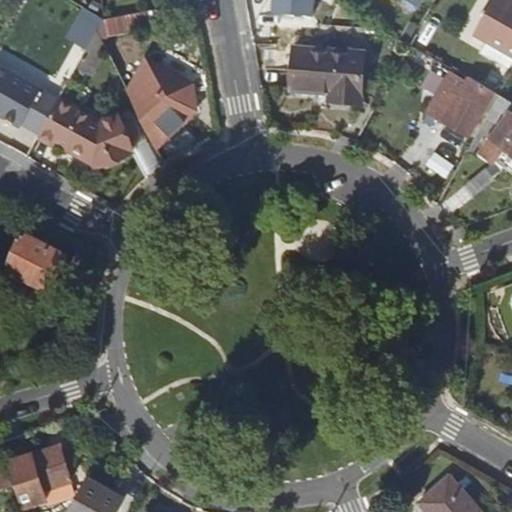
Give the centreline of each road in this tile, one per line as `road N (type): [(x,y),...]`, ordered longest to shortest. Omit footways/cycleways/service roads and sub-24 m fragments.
road 1 (residential): [(117,375),(146,430),(206,477),(280,493),(340,481)]
road 2 (residential): [(437,268),(408,217),(362,179),(307,159),(248,159)]
road 3 (residential): [(248,159),(226,0)]
road 4 (residential): [(0,168),(130,244)]
road 5 (residential): [(248,159),(176,191),(130,244)]
road 6 (residential): [(424,410),(447,331),(437,268)]
road 7 (residential): [(130,244),(112,295),(117,375)]
road 8 (residential): [(0,411),(117,375)]
